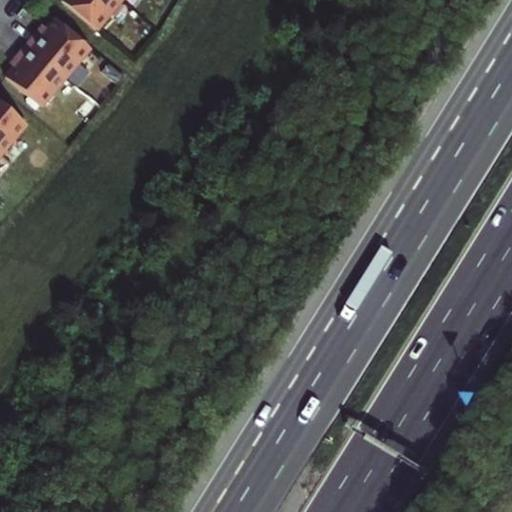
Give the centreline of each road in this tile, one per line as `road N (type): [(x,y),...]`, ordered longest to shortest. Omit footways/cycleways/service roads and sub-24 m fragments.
road 1 (motorway): [(511,83),(243,511)]
road 2 (motorway): [(342,511),(511,238)]
